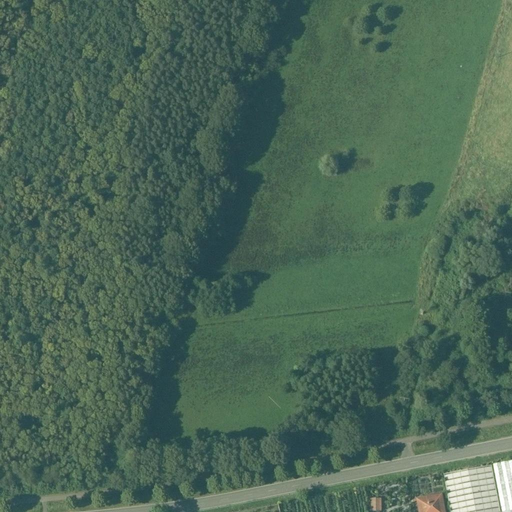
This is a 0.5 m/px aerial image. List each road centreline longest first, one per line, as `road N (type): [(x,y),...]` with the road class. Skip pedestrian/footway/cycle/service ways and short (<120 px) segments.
road 1 (track): [(506,0),(420,285),(432,324),(405,465)]
road 2 (secondary): [(511,444),(143,511)]
